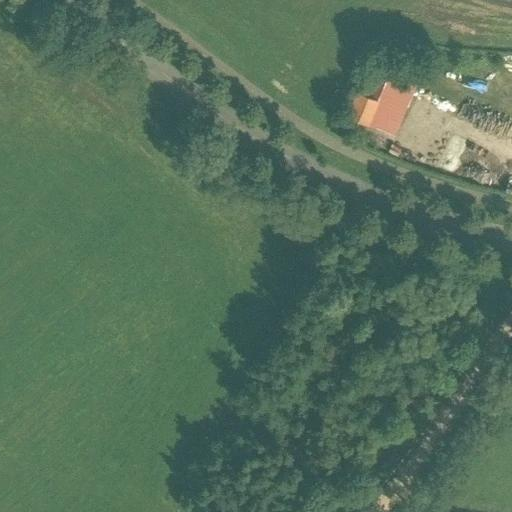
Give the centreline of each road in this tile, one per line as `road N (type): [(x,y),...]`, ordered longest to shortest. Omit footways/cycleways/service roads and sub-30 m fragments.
road 1 (secondary): [(53,0),(278,153),(427,219),(511,238)]
road 2 (track): [(511,329),(376,511)]
